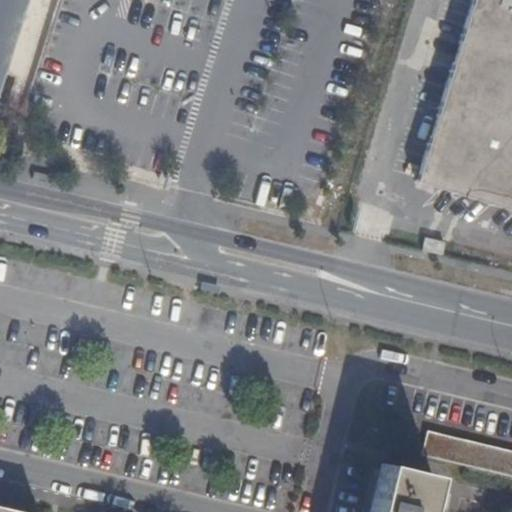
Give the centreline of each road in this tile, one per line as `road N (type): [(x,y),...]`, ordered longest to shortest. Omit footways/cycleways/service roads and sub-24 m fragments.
road 1 (secondary): [(0,221),(443,322),(482,320)]
road 2 (secondary): [(482,320),(445,298),(186,230)]
road 3 (residential): [(511,396),(384,366),(361,368),(318,511)]
road 4 (residential): [(0,460),(226,511)]
road 5 (secondary): [(0,208),(154,246),(186,230)]
road 6 (secondary): [(186,230),(0,188)]
